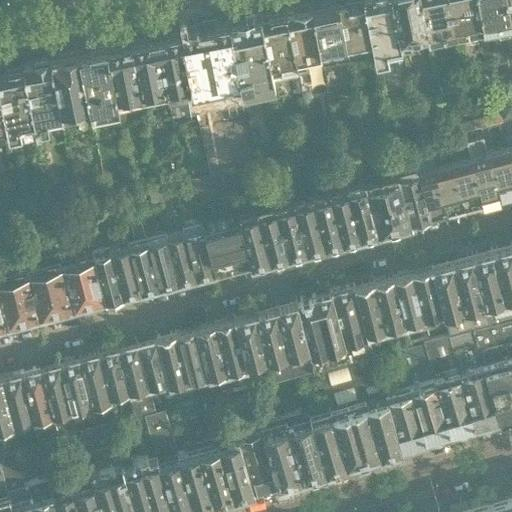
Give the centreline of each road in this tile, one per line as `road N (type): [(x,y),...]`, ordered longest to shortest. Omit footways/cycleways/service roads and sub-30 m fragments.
road 1 (residential): [(511,215),(0,350)]
road 2 (residential): [(511,451),(300,511)]
road 3 (residential): [(0,32),(166,0)]
